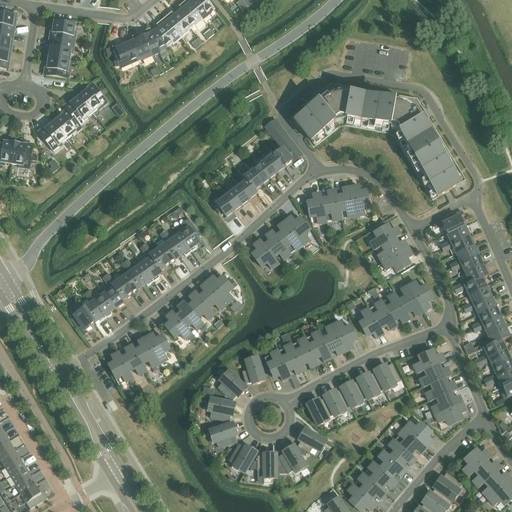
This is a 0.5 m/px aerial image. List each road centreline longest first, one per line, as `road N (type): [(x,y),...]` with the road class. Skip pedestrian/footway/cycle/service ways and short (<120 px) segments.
road 1 (unclassified): [(7,279),(42,236),(191,101),(336,0)]
road 2 (residential): [(478,194),(478,180),(424,95),(328,74),(280,113),(322,172)]
road 3 (residential): [(65,372),(322,172)]
road 4 (residential): [(287,403),(385,350),(452,325)]
road 5 (residential): [(287,403),(270,395),(253,401),(245,418),(251,435),(278,441),(291,428),(292,411)]
road 6 (residential): [(484,414),(395,511)]
road 7 (residential): [(66,504),(2,397)]
road 8 (residential): [(153,0),(130,18),(36,6)]
